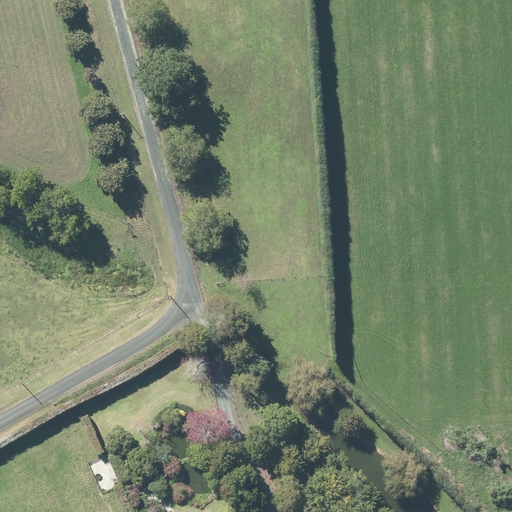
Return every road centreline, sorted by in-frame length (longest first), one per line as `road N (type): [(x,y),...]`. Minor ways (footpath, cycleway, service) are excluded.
road 1 (unknown): [(198,283),(120,0)]
road 2 (unknown): [(198,283),(218,336),(233,421),(277,511)]
road 3 (unknown): [(198,283),(164,318),(0,417)]
